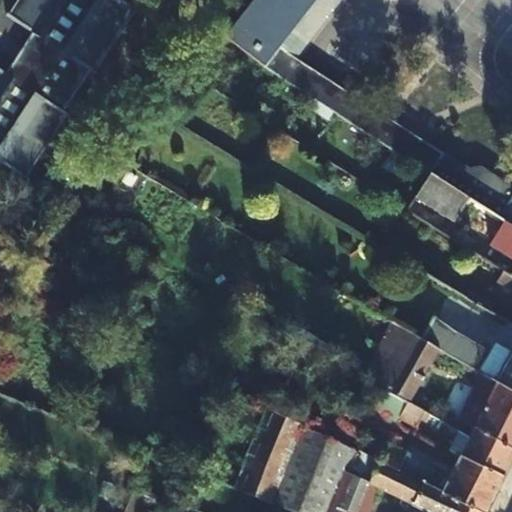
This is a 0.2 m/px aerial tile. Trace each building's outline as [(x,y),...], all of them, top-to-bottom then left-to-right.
[(16,0),(6,15),(31,32),(4,72),(0,70),(0,163),(19,175),(133,9),(118,0),(16,0)] [(266,65),(279,48),(316,0),(253,0),(225,37),(227,39),(266,65)] [(279,48),(266,65),(432,173),(444,154),(279,48)] [(444,154),(432,173),(484,207),(496,187),(444,154)] [(409,210),(511,275),(511,225),(484,207),(432,173),(409,210)] [(484,207),(511,225),(511,185),(502,179),(496,187),(484,207)] [(511,344),(509,351),(496,343),(490,353),(348,270),(338,288),(394,320),(440,348),(498,382),(511,389),(511,344)] [(364,373),(388,388),(409,401),(440,348),(394,320),(364,373)] [(475,429),(511,448),(511,389),(498,382),(493,391),(479,384),(460,422),(467,426),(464,434),(470,437),(475,429)] [(388,388),(382,400),(404,411),(401,417),(417,425),(425,411),(409,401),(388,388)] [(235,486),(300,511),(371,511),(380,490),(368,484),(380,460),(347,444),(332,436),(268,404),(235,486)] [(340,421),(332,436),(347,444),(354,428),(340,421)] [(505,475),(511,460),(511,448),(475,429),(470,437),(464,434),(458,430),(450,449),(460,454),(505,475)] [(388,444),(380,460),(482,511),(487,511),(505,475),(460,454),(450,473),(388,444)] [(482,511),(380,460),(368,484),(380,490),(423,511),(482,511)]
